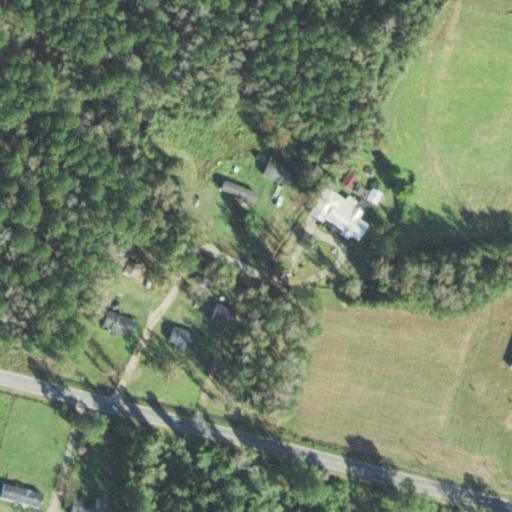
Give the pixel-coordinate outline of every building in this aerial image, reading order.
[(290,187),(296,171),(268,160),(262,176),(290,187)] [(218,191),(252,203),(256,193),(222,181),(218,191)] [(307,213),(356,244),(367,226),(358,220),(367,207),(347,195),(344,200),(323,187),(307,213)] [(209,319),(229,327),(235,312),(216,304),(209,319)] [(100,328),(129,341),(136,323),(107,311),(100,328)] [(199,336),(172,327),(167,345),(194,353),(199,336)] [(0,498),(38,508),(42,494),(4,484),(0,496),(0,498)] [(72,498),(68,511),(114,511),(117,502),(97,497),(95,504),(72,498)]
